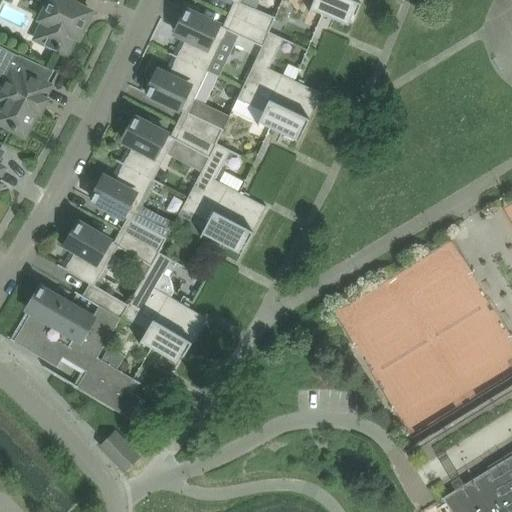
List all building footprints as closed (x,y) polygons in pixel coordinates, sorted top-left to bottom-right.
[(43,0),(49,3),(41,19),(45,21),(36,38),(49,44),(67,53),(76,35),(79,37),(91,11),(88,10),(68,0),(43,0)] [(270,32),(276,17),(270,14),(256,9),(240,2),(240,3),(235,0),(235,1),(229,14),(270,32)] [(232,0),(235,1),(235,0),(240,3),(240,2),(256,9),(259,0),(232,0)] [(354,13),(358,2),(353,0),(314,0),(309,11),(310,12),(311,9),(323,14),(349,24),(354,13)] [(209,70),(223,40),(228,30),(223,27),(223,26),(187,9),(186,12),(179,26),(176,33),(186,38),(177,56),(170,52),(170,53),(209,71),(209,70)] [(262,46),(270,32),(229,14),(223,26),(223,27),(228,30),(252,42),(262,46)] [(318,93),(321,95),(322,93),(295,80),(286,76),(270,68),(284,39),(294,44),(294,43),(270,32),(262,46),(258,55),(243,87),(307,118),(318,93)] [(0,49),(0,75),(8,79),(0,93),(15,100),(12,106),(5,110),(2,116),(3,123),(20,132),(25,135),(27,130),(37,111),(41,113),(44,106),(48,99),(44,97),(51,86),(15,67),(19,59),(0,49)] [(189,112),(209,71),(170,53),(177,57),(168,75),(158,70),(147,94),(183,111),(184,110),(189,113),(189,112)] [(302,128),(307,118),(243,87),(237,99),(264,111),(258,125),(259,125),(260,122),(271,127),(297,139),(302,128)] [(224,129),(189,112),(189,113),(184,110),(183,111),(177,123),(217,143),(224,129)] [(171,136),(136,117),(123,140),(133,145),(124,163),(117,159),(116,160),(154,180),(175,140),(176,139),(171,136)] [(209,157),(217,143),(177,123),(171,136),(176,139),(175,140),(198,151),(209,157)] [(263,206),(266,208),(267,207),(240,192),(216,180),(231,151),(240,156),(241,155),(217,143),(209,157),(188,198),(251,230),(263,206)] [(94,197),(92,200),(127,218),(128,218),(133,220),(167,238),(173,225),(143,209),(158,182),(154,180),(116,160),(123,164),(114,181),(104,176),(101,183),(94,197)] [(245,241),(251,230),(188,198),(182,209),(208,222),(201,236),(202,236),(204,233),(214,239),(239,252),(245,241)] [(167,238),(133,220),(128,218),(127,218),(121,230),(160,252),(167,238)] [(113,243),(114,243),(79,222),(66,245),(75,251),(65,268),(58,264),(58,265),(90,283),(95,286),(95,285),(118,247),(118,246),(113,243)] [(118,247),(151,266),(160,252),(121,230),(114,243),(113,243),(118,246),(118,247)] [(128,304),(128,305),(189,341),(203,317),(206,319),(206,318),(181,302),(170,296),(157,288),(165,274),(173,261),(182,266),(183,265),(160,252),(151,266),(128,304)] [(128,304),(95,285),(95,286),(90,283),(83,295),(76,291),(75,292),(100,306),(107,310),(121,318),(122,316),(121,316),(128,305),(128,304)] [(146,401),(128,391),(134,380),(140,384),(141,382),(134,378),(124,372),(98,357),(120,319),(121,319),(121,318),(107,310),(100,306),(93,317),(59,297),(41,287),(28,309),(32,312),(15,340),(11,338),(11,339),(58,367),(59,366),(58,365),(63,357),(75,364),(87,371),(78,386),(77,387),(135,421),(135,419),(130,416),(140,399),(145,402),(146,401)] [(183,351),(189,341),(128,305),(121,316),(122,316),(147,331),(139,343),(140,344),(142,341),(152,347),(177,361),(183,351)] [(101,445),(125,470),(139,457),(115,432),(101,445)] [(511,511),(511,469),(505,459),(472,479),(475,484),(451,499),(458,511),(511,511)]
